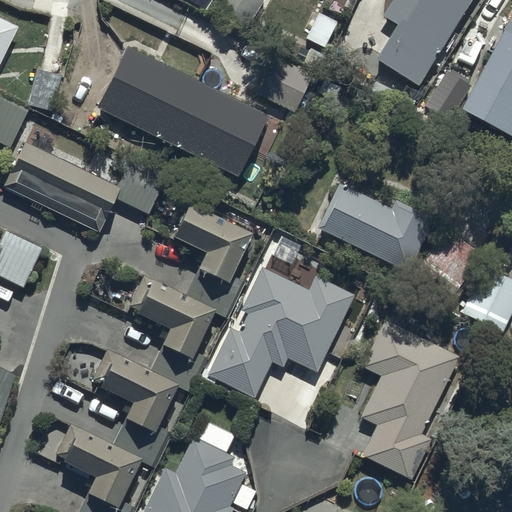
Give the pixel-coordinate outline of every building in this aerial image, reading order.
[(262,0),(216,0),(211,8),(243,29),(262,0)] [(374,58),(416,85),(469,0),(390,0),(382,14),(396,23),(374,58)] [(511,16),(462,110),(511,136),(511,16)] [(0,58),(16,26),(0,18),(0,58)] [(96,106),(237,177),(268,116),(127,45),(96,106)] [(274,56),(255,93),(293,112),(311,75),(274,56)] [(59,72),(35,67),(27,105),(50,110),(59,72)] [(0,142),(9,147),(27,110),(0,96),(0,142)] [(116,185),(24,140),(2,186),(98,233),(115,199),(147,215),(165,176),(129,159),(116,185)] [(338,182),(316,226),(407,272),(434,219),(396,200),(392,209),(338,182)] [(198,266),(227,280),(250,233),(187,202),(171,234),(205,251),(198,266)] [(412,270),(449,298),(481,257),(444,228),(412,270)] [(0,277),(22,289),(43,248),(4,229),(0,237),(0,277)] [(460,311),(502,331),(511,309),(511,279),(482,265),(460,311)] [(255,397),(271,361),(283,367),(288,358),(316,373),(354,293),(314,275),(308,288),(260,266),(232,328),(229,327),(207,375),(255,397)] [(161,342),(191,357),(214,308),(143,274),(128,306),(136,309),(135,312),(168,328),(161,342)] [(430,436),(421,431),(459,356),(384,318),(360,365),(380,376),(360,416),(375,424),(360,455),(408,479),(430,436)] [(122,416),(153,432),(177,385),(107,348),(90,381),(130,402),(122,416)] [(0,419),(13,375),(0,368),(0,419)] [(85,490),(116,506),(141,458),(70,422),(53,455),(93,476),(85,490)] [(174,472),(163,467),(141,511),(229,511),(232,507),(229,506),(245,472),(230,465),(234,456),(192,436),(174,472)]
